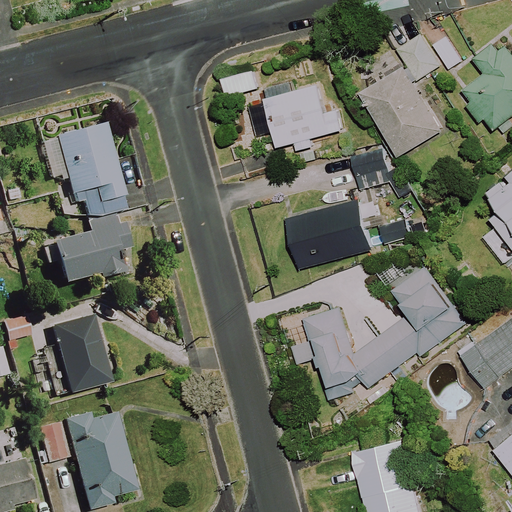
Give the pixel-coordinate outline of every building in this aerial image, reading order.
[(443,67),(423,37),(400,52),(420,82),(443,67)] [(449,40),(435,48),(450,72),(464,63),(449,40)] [(499,53),(495,48),(476,62),(487,75),(460,96),(482,125),(487,121),(496,132),(511,120),(511,54),(506,47),(499,53)] [(443,134),(404,68),(362,92),(401,158),(443,134)] [(259,91),(255,73),(223,81),(228,99),(259,91)] [(326,113),(319,87),(251,106),(259,138),(275,134),(279,149),(297,144),(299,153),(317,148),(320,160),(336,156),(330,136),(344,132),(338,110),(326,113)] [(123,198),(104,127),(40,145),(50,182),(64,179),(69,196),(93,190),(97,205),(123,198)] [(392,184),(383,150),(353,157),(362,192),(392,184)] [(511,174),(488,192),(502,212),(492,220),(500,231),(488,240),(510,270),(511,267),(511,174)] [(375,252),(361,200),(290,220),(303,271),(375,252)] [(54,265),(59,288),(124,275),(119,248),(130,246),(125,224),(117,226),(116,218),(84,225),(86,232),(38,242),(43,268),(54,265)] [(407,240),(402,222),(382,228),(388,246),(407,240)] [(426,290),(415,275),(392,292),(410,316),(357,355),(341,309),(306,321),(313,342),(294,348),(301,366),(321,359),(332,390),(364,378),(372,389),(420,353),(424,358),(468,326),(436,283),(426,290)] [(112,383),(93,317),(49,329),(68,396),(112,383)] [(27,337),(22,318),(1,325),(6,343),(27,337)] [(511,322),(462,360),(486,391),(511,371),(511,322)] [(96,422),(94,415),(35,426),(43,465),(70,459),(81,511),(87,511),(111,507),(109,500),(138,494),(121,417),(96,422)] [(421,511),(404,443),(389,447),(384,425),(358,432),(364,453),(355,456),(368,511),(421,511)] [(511,425),(497,438),(511,455),(511,487),(504,494),(511,504),(511,425)] [(32,502),(21,461),(0,466),(0,511),(10,511),(9,508),(32,502)]
